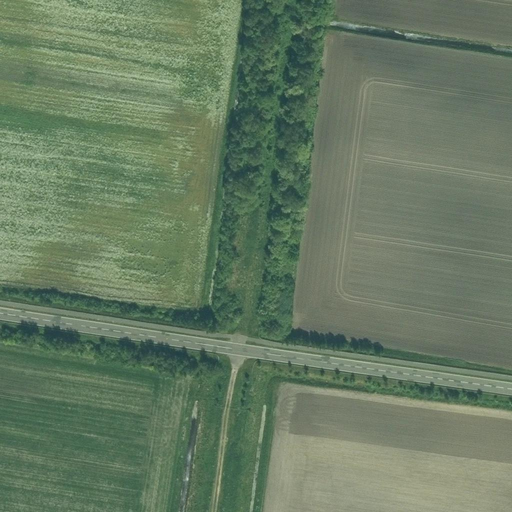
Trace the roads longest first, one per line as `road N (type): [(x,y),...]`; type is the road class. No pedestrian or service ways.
road 1 (tertiary): [(0,313),(511,390)]
road 2 (track): [(236,349),(213,511)]
